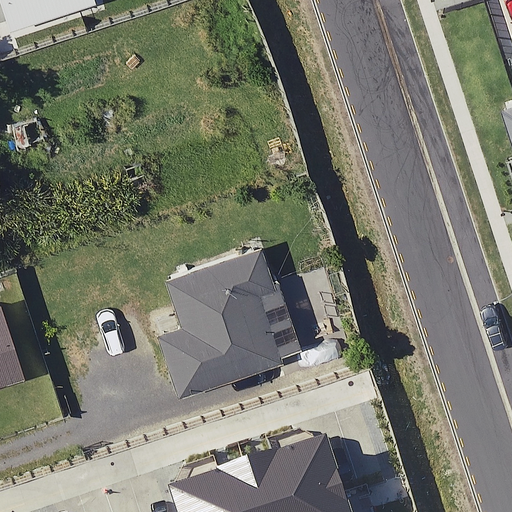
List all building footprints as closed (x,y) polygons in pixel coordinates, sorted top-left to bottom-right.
[(4,0),(12,22),(80,0),(4,0)] [(289,344),(252,238),(152,273),(167,315),(149,322),(171,385),(289,344)] [(20,295),(0,300),(0,379),(42,367),(20,295)] [(360,511),(341,452),(183,503),(186,511),(360,511)] [(77,511),(89,508),(77,468),(16,487),(23,511),(77,511)]
